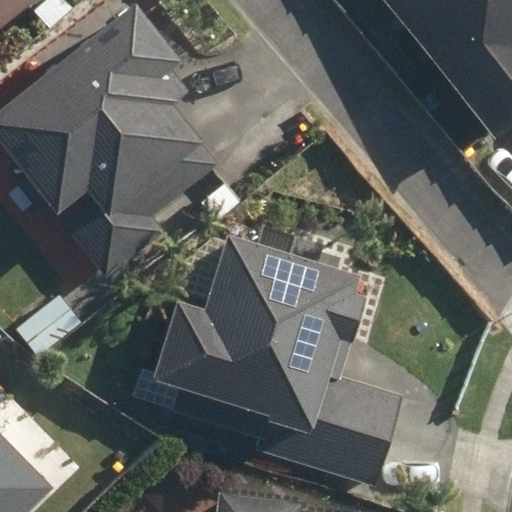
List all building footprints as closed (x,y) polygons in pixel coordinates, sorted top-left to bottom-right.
[(140,0),(137,0),(0,108),(0,127),(58,200),(54,202),(109,272),(167,226),(139,190),(207,136),(175,95),(188,84),(172,64),(184,55),(140,0)] [(0,0),(0,25),(31,0),(0,0)] [(511,0),(394,0),(501,128),(511,118),(511,0)] [(181,294),(157,372),(185,381),(177,409),(272,437),(268,449),(379,483),(406,392),(340,372),(352,333),(355,335),(369,288),(358,284),(363,269),(318,255),(322,241),(267,225),(263,239),(232,229),(210,303),(181,294)] [(0,511),(24,511),(58,479),(0,421),(0,511)] [(317,511),(303,510),(304,504),(224,495),(222,511),(317,511)]
